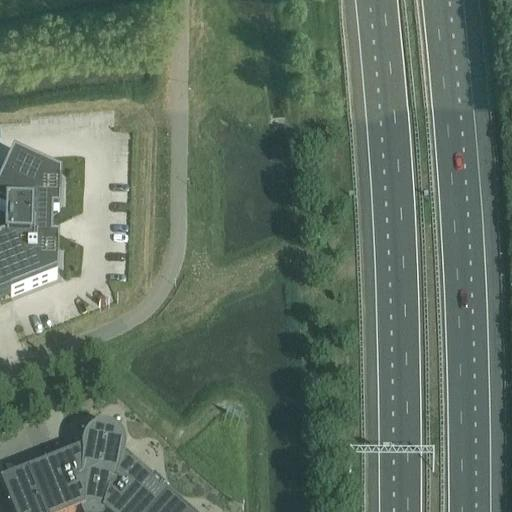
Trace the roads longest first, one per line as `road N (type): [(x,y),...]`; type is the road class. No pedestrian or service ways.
road 1 (motorway): [(461,511),(457,258),(436,0)]
road 2 (motorway): [(385,0),(407,321),(406,511)]
road 3 (unclassified): [(0,378),(112,329),(163,289),(178,239),(181,0)]
